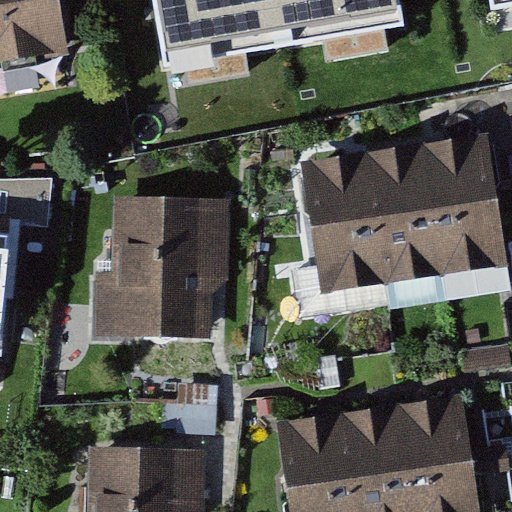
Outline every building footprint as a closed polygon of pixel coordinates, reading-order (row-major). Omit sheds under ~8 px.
[(59,0),(0,0),(0,71),(69,61),(59,0)] [(411,0),(151,0),(159,63),(415,32),(411,0)] [(511,193),(504,141),(318,168),(335,289),(511,262),(511,193)] [(235,214),(134,203),(120,324),(221,336),(235,214)] [(26,219),(0,216),(0,356),(15,358),(26,219)] [(472,511),(469,410),(297,417),(300,511),(472,511)] [(210,511),(214,460),(111,453),(106,511),(210,511)]
